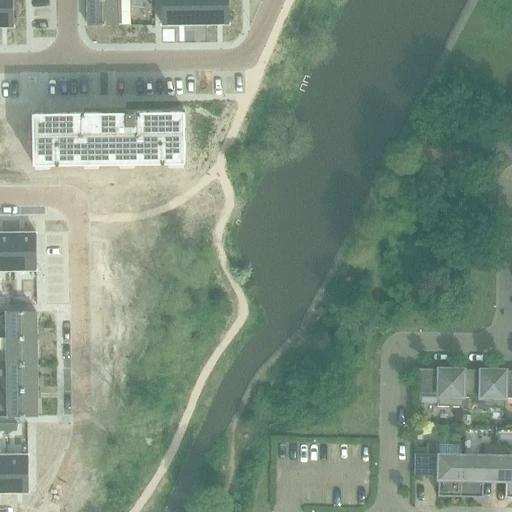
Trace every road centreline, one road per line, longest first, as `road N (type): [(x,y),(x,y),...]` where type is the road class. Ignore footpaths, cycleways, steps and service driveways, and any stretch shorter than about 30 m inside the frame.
road 1 (residential): [(45,511),(79,450),(84,417),(78,211),(52,195),(0,196)]
road 2 (residential): [(503,343),(400,346),(388,364),(386,511)]
road 3 (residential): [(66,61),(229,61),(245,56),(272,0)]
road 4 (residential): [(503,343),(503,209),(511,179)]
